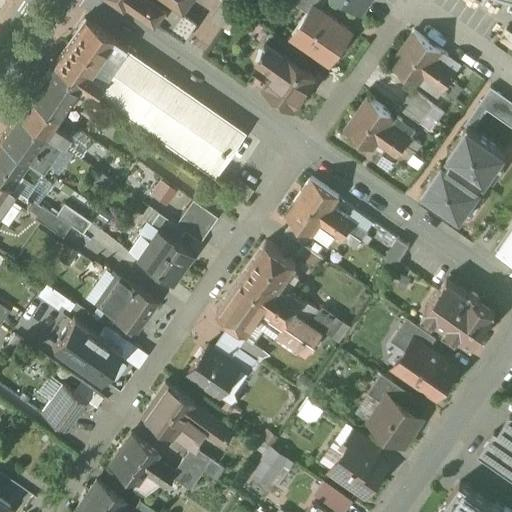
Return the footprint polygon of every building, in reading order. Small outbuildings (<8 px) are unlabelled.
[(123,0),(127,3),(128,2),(156,22),(185,41),(198,23),(168,2),(166,5),(158,0),(123,0)] [(172,0),(185,8),(190,0),(172,0)] [(225,0),(212,18),(223,26),(236,8),(228,2),(225,0)] [(324,0),(291,0),(307,11),(313,3),(320,7),(324,0)] [(347,0),(361,9),(367,0),(347,0)] [(320,7),(313,3),(307,11),(293,33),(309,43),(307,46),(323,57),(325,54),(331,59),(341,44),(343,46),(351,35),(349,33),(351,29),(320,7)] [(150,64),(93,24),(75,44),(112,69),(113,68),(136,84),(150,64)] [(442,50),(414,30),(403,47),(450,80),(457,71),(437,56),(442,50)] [(310,59),(271,32),(264,42),(284,56),(285,55),(304,68),(310,59)] [(81,84),(121,112),(116,119),(126,126),(131,119),(223,183),(236,164),(227,157),(202,140),(220,115),(221,114),(150,64),(136,84),(113,68),(112,69),(75,44),(69,40),(53,65),(81,84)] [(284,56),(264,42),(268,46),(259,58),(277,70),(275,69),(284,56)] [(450,80),(403,47),(391,63),(419,82),(423,76),(443,90),(450,80)] [(304,68),(285,55),(284,56),(275,69),(277,70),(266,85),(294,105),(305,89),(306,90),(316,77),(304,68)] [(81,84),(53,65),(30,97),(58,117),(81,84)] [(434,103),(414,89),(407,98),(427,113),(434,103)] [(402,120),(368,96),(357,112),(404,146),(411,136),(399,127),(402,120)] [(58,117),(30,97),(18,114),(61,144),(63,145),(70,136),(53,124),(58,117)] [(427,113),(407,98),(399,108),(419,123),(427,113)] [(404,146),(357,112),(345,129),(373,148),(377,141),(397,156),(404,146)] [(61,144),(18,114),(0,139),(43,169),(61,144)] [(220,115),(202,140),(227,157),(233,148),(218,138),(229,122),(220,115)] [(467,126),(422,191),(460,218),(505,152),(467,126)] [(421,143),(411,136),(404,146),(414,153),(421,143)] [(43,169),(0,139),(0,140),(0,176),(27,195),(45,170),(43,169)] [(0,207),(8,195),(26,207),(32,198),(27,195),(0,176),(0,207)] [(339,197),(311,177),(298,196),(348,231),(354,222),(332,206),(339,197)] [(152,195),(167,205),(178,189),(163,179),(152,195)] [(231,198),(212,185),(206,195),(224,208),(231,198)] [(348,231),(298,196),(285,214),(293,220),(313,234),(320,224),(342,240),(342,239),(348,231)] [(217,217),(193,200),(176,224),(185,231),(200,241),(217,217)] [(91,222),(64,204),(56,215),(71,225),(83,234),(91,222)] [(56,215),(42,206),(34,217),(63,237),(71,225),(56,215)] [(176,224),(159,212),(150,224),(157,229),(157,228),(177,241),(185,231),(176,224)] [(313,234),(293,220),(285,232),(305,245),(313,234)] [(367,231),(354,222),(348,231),(361,240),(367,231)] [(177,241),(157,228),(157,229),(149,240),(153,243),(141,260),(170,281),(191,251),(177,241)] [(361,240),(348,231),(342,239),(355,248),(361,240)] [(511,231),(502,247),(511,253),(511,231)] [(149,240),(140,234),(128,251),(141,260),(153,243),(149,240)] [(396,240),(384,258),(396,266),(407,247),(396,240)] [(296,263),(266,241),(242,276),(272,297),(279,287),(296,263)] [(155,302),(119,276),(99,304),(106,309),(135,329),(136,330),(155,302)] [(272,297),(242,276),(217,311),(248,332),(260,314),(268,320),(271,315),(284,324),(293,311),(272,297)] [(468,294),(447,279),(423,313),(471,347),(495,312),(478,301),(480,298),(470,291),(468,294)] [(317,309),(288,289),(286,291),(279,287),(272,297),(293,311),(308,322),(309,321),(317,309)] [(0,323),(8,312),(0,306),(0,323)] [(336,315),(323,306),(319,311),(317,309),(309,321),(331,336),(338,326),(336,315)] [(45,339),(97,374),(117,344),(65,309),(45,339)] [(135,329),(106,309),(99,319),(128,340),(135,329)] [(308,322),(293,311),(284,324),(278,333),(299,348),(310,333),(315,327),(308,322)] [(436,338),(406,317),(396,332),(411,342),(414,338),(428,348),(436,338)] [(340,344),(315,327),(310,333),(336,351),(340,344)] [(263,349),(244,336),(237,346),(256,359),(263,349)] [(428,348),(414,338),(411,342),(393,368),(436,397),(446,382),(449,381),(453,376),(453,373),(456,367),(428,348)] [(228,358),(209,344),(189,372),(222,395),(241,368),(241,367),(228,358)] [(256,359),(237,346),(228,358),(241,367),(241,368),(247,372),(256,359)] [(381,373),(368,392),(379,400),(385,392),(393,381),(381,373)] [(87,400),(62,382),(42,411),(66,429),(87,400)] [(195,403),(166,382),(142,417),(171,438),(177,429),(181,432),(179,435),(192,444),(193,444),(194,445),(205,430),(223,444),(233,431),(195,404),(195,403)] [(422,418),(385,392),(379,400),(383,403),(369,422),(381,431),(381,434),(389,439),(392,439),(402,446),(404,445),(414,431),(414,429),(422,418)] [(315,422),(324,406),(309,397),(299,412),(315,422)] [(511,417),(509,417),(497,435),(494,432),(477,456),(511,479),(511,417)] [(382,447),(353,427),(341,446),(345,449),(351,441),(374,457),(382,447)] [(159,452),(131,433),(109,464),(137,483),(144,473),(164,487),(171,477),(175,471),(175,470),(156,457),(159,452)] [(374,457),(351,441),(345,449),(330,470),(366,496),(382,473),(380,461),(374,457)] [(226,467),(194,445),(192,444),(184,457),(203,471),(217,480),(226,467)] [(281,451),(272,444),(265,454),(274,461),(281,451)] [(203,471),(184,457),(175,470),(175,471),(171,477),(190,489),(203,471)] [(125,501),(97,480),(74,511),(131,511),(122,505),(125,501)] [(342,511),(351,500),(325,482),(316,495),(340,511),(342,511)] [(494,506),(460,482),(438,511),(511,511),(497,502),(494,506)] [(0,511),(3,511),(11,502),(0,494),(0,511)] [(158,511),(140,499),(131,511),(158,511)] [(329,511),(315,502),(307,511),(329,511)]
